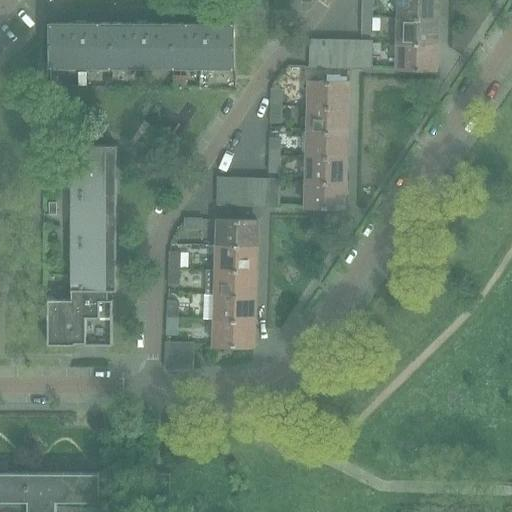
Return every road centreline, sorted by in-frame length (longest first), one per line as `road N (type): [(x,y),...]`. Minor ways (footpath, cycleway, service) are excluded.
road 1 (residential): [(151,386),(250,381),(293,358),(511,36)]
road 2 (residential): [(151,386),(160,232),(249,94),(325,0)]
road 3 (residential): [(0,386),(151,386)]
